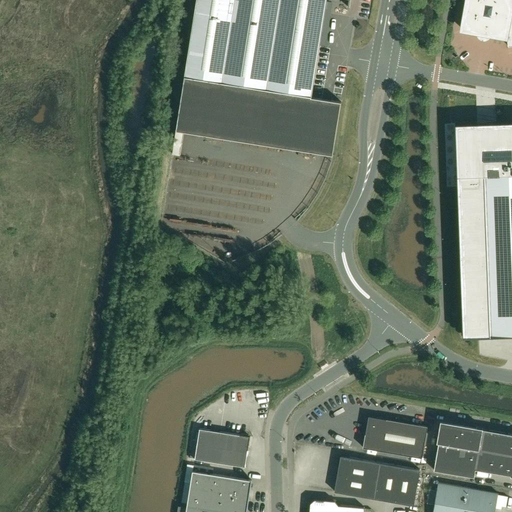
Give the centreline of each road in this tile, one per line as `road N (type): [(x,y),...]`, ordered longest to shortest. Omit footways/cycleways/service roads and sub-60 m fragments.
road 1 (tertiary): [(278,511),(282,410),(398,325)]
road 2 (tertiary): [(398,325),(353,284),(344,264),(343,232),(358,200)]
road 3 (tertiary): [(358,200),(374,165),(393,62)]
road 4 (tertiary): [(374,58),(358,200)]
road 5 (unclassified): [(398,325),(468,369),(511,379)]
road 6 (unclassified): [(393,62),(511,85)]
